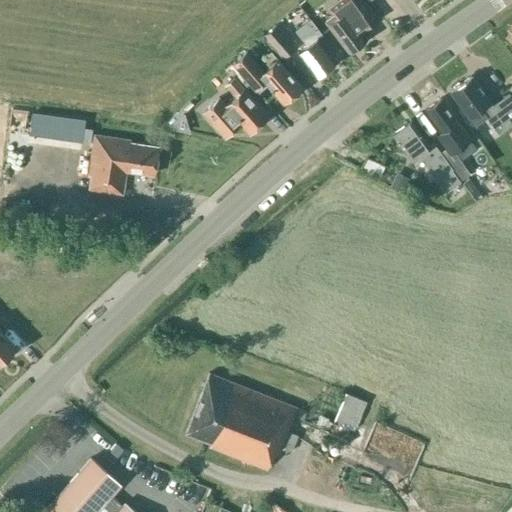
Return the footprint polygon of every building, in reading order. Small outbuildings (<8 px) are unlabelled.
[(341,0),(343,2),(325,16),(349,47),(367,33),(356,18),(373,5),(369,0),(341,0)] [(317,38),(320,35),(321,34),(309,19),(295,30),(306,45),(296,52),(314,76),(334,61),(317,38)] [(295,46),(275,23),(262,34),(282,57),(295,46)] [(256,92),(266,84),(282,102),(301,86),(270,51),(257,62),(245,49),(231,62),(256,92)] [(449,91),(468,117),(474,125),(485,116),(497,133),(511,122),(511,99),(508,94),(492,106),(489,102),(470,76),(461,83),(458,83),(453,86),(453,89),(449,91)] [(218,95),(200,111),(223,137),(239,123),(248,133),(267,115),(243,88),(233,78),(225,85),(235,96),(226,104),(218,95)] [(451,169),(459,180),(469,173),(452,151),(470,138),(458,122),(440,98),(425,109),(442,132),(440,134),(448,146),(439,152),(451,169)] [(81,138),(85,120),(48,112),(44,131),(81,138)] [(450,169),(451,169),(439,152),(432,142),(428,145),(410,120),(391,133),(410,159),(418,153),(428,166),(426,168),(435,180),(436,179),(444,191),(459,181),(450,169)] [(153,174),(157,146),(129,142),(130,140),(93,134),(87,173),(89,174),(88,189),(122,194),(125,170),(153,174)] [(384,165),(365,156),(359,167),(378,177),(384,165)] [(0,356),(12,345),(0,332),(0,356)] [(211,442),(210,446),(267,469),(273,452),(276,453),(279,447),(290,451),(296,435),(286,431),(295,407),(208,372),(185,432),(211,442)] [(344,392),(332,421),(354,430),(366,401),(344,392)] [(369,424),(359,454),(408,468),(417,439),(369,424)] [(116,456),(122,449),(116,443),(110,450),(116,456)] [(134,511),(124,503),(122,505),(109,494),(119,483),(90,458),(42,511),(134,511)] [(288,511),(268,498),(257,511),(288,511)]
